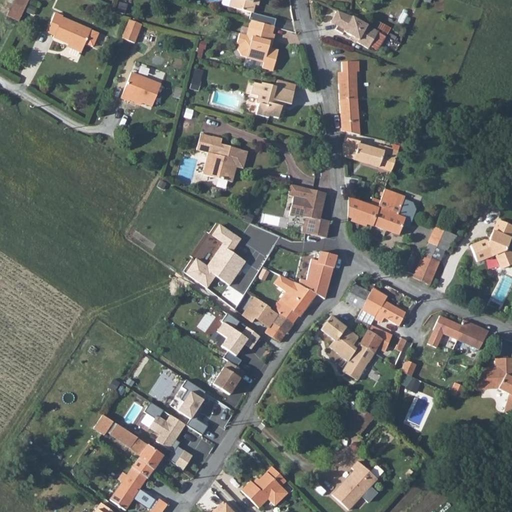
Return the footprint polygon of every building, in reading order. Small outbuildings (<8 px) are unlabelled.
[(229,0),(229,4),(250,11),(253,0),(229,0)] [(13,4),(6,16),(18,21),(24,9),(13,4)] [(358,19),(354,17),(343,12),(339,10),(332,22),(339,26),(337,29),(344,34),(345,31),(353,35),(360,39),(359,41),(370,48),(371,46),(379,50),(387,36),(379,31),(380,31),(358,19)] [(54,12),(47,30),(54,34),(53,36),(81,48),(88,28),(60,16),(61,15),(54,12)] [(134,21),(124,17),(124,19),(117,36),(130,41),(137,22),(134,21)] [(249,19),(247,27),(270,34),(272,25),(249,19)] [(238,34),(237,40),(267,46),(270,34),(247,27),(245,36),(238,34)] [(267,46),(237,40),(236,44),(241,56),(262,61),(262,64),(273,66),(276,53),(266,50),(267,46)] [(359,62),(342,64),(343,86),(340,86),(342,126),(343,133),(361,136),(357,73),(359,73),(359,62)] [(131,72),(130,74),(121,97),(128,100),(130,96),(151,104),(159,84),(131,72)] [(273,88),(291,93),(293,85),(278,81),(275,81),(273,88)] [(288,106),(291,93),(273,88),(259,84),(259,86),(251,84),(248,95),(256,97),(253,104),(256,105),(253,116),(265,119),(266,117),(275,119),(278,107),(279,103),(288,106)] [(204,177),(228,183),(231,172),(228,172),(229,166),(239,168),(242,153),(235,152),(236,149),(218,145),(219,139),(210,137),(198,134),(194,150),(207,153),(202,173),(204,177)] [(346,137),(344,144),(345,157),(393,173),(400,152),(396,148),(387,145),(385,152),(360,144),(361,142),(346,137)] [(322,219),(327,197),(309,193),(292,190),(289,201),(294,202),(292,214),(307,218),(304,233),(326,238),(329,221),(322,219)] [(378,209),(373,226),(399,235),(403,225),(409,227),(415,210),(412,203),(403,200),(404,197),(386,190),(381,202),(378,209)] [(349,218),(372,226),(373,226),(378,209),(381,202),(374,200),(372,207),(348,199),(349,218)] [(481,245),(468,252),(474,267),(494,258),(500,273),(511,268),(511,255),(506,253),(511,238),(511,228),(497,222),(490,238),(489,242),(490,244),(489,246),(487,247),(481,245)] [(187,274),(207,289),(215,278),(229,287),(246,262),(232,253),(241,239),(219,225),(211,236),(222,245),(208,267),(196,260),(187,274)] [(428,242),(446,250),(451,238),(433,230),(428,242)] [(428,242),(423,253),(441,260),(446,250),(428,242)] [(322,244),(320,252),(337,256),(339,249),(339,248),(322,244)] [(304,275),(300,285),(315,294),(326,300),(328,297),(337,256),(320,252),(317,261),(311,260),(307,276),(304,275)] [(423,253),(413,277),(429,286),(441,260),(423,253)] [(278,303),(273,310),(278,314),(294,325),(315,294),(300,285),(280,275),(273,285),(285,292),(278,303)] [(354,306),(362,309),(367,302),(371,294),(356,286),(352,293),(348,301),(354,306)] [(371,294),(367,302),(381,310),(376,320),(383,324),(385,319),(399,327),(407,313),(387,302),(389,297),(375,289),(371,294)] [(254,298),(242,315),(251,322),(255,318),(269,328),(271,325),(278,314),(273,310),(270,309),(254,298)] [(278,314),(271,325),(287,335),(294,325),(278,314)] [(223,324),(216,333),(226,340),(221,347),(235,358),(244,346),(251,351),(259,338),(226,315),(220,322),(223,324)] [(333,317),(322,330),(337,342),(348,328),(340,322),(333,317)] [(489,331),(464,319),(461,327),(451,322),(440,317),(429,343),(437,347),(443,335),(479,351),(489,331)] [(269,328),(266,334),(281,345),(286,338),(287,335),(271,325),(269,328)] [(337,342),(333,348),(345,358),(348,354),(359,339),(358,336),(348,328),(337,342)] [(372,328),(360,346),(374,355),(377,350),(391,356),(394,348),(388,346),(392,336),(372,328)] [(360,346),(351,359),(366,368),(370,362),(374,355),(360,346)] [(511,381),(510,381),(510,374),(510,357),(495,357),(494,368),(486,368),(477,382),(477,391),(493,391),(495,390),(503,393),(508,395),(503,411),(511,413),(511,381)] [(350,361),(342,372),(357,382),(366,368),(351,359),(350,361)] [(228,362),(212,384),(228,396),(245,373),(228,362)] [(405,374),(414,378),(418,366),(407,363),(405,372),(405,374)] [(184,403),(178,412),(190,420),(186,426),(202,436),(207,428),(197,421),(203,411),(199,409),(203,401),(201,400),(206,394),(186,381),(182,388),(187,392),(181,401),(184,403)] [(451,395),(460,399),(466,389),(457,384),(451,395)] [(160,436),(157,442),(169,451),(185,426),(170,416),(166,422),(160,418),(164,411),(151,403),(144,413),(155,420),(149,429),(160,436)] [(377,417),(364,407),(350,425),(363,435),(377,417)] [(101,415),(93,428),(104,435),(114,423),(102,414),(101,415)] [(137,440),(118,426),(110,437),(140,458),(137,461),(152,472),(161,457),(137,440)] [(184,452),(174,466),(182,472),(192,458),(184,452)] [(349,507),(363,492),(371,484),(379,475),(362,458),(354,465),(356,468),(334,492),(349,507)] [(137,461),(134,465),(127,476),(123,474),(119,479),(123,482),(112,500),(125,510),(152,472),(137,461)] [(272,467),(266,473),(281,487),(287,482),(272,467)] [(281,487),(266,473),(254,485),(250,481),(240,490),(258,509),(268,500),(274,507),(288,494),(281,487)] [(371,484),(363,492),(366,495),(369,495),(373,488),(373,486),(371,484)] [(159,501),(151,511),(163,511),(168,507),(159,501)] [(232,511),(223,503),(213,511),(232,511)]
